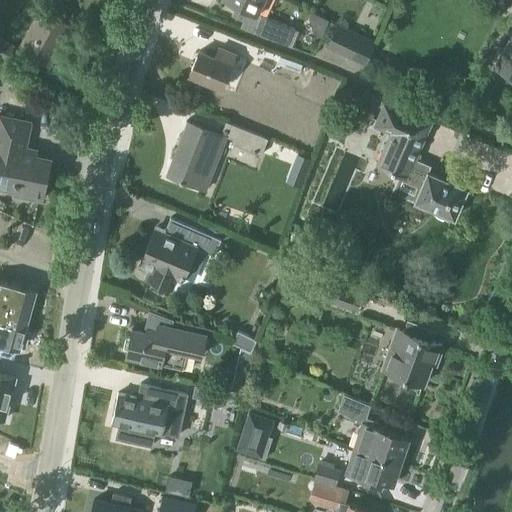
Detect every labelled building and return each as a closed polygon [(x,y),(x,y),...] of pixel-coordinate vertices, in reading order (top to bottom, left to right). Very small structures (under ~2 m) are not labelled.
[(257,13),(263,0),(230,0),(237,3),(233,14),(248,21),(245,27),(289,44),(295,27),(257,13)] [(65,46),(76,27),(40,7),(18,47),(49,65),(58,49),(56,47),(59,42),(65,46)] [(331,35),(336,20),(311,10),(305,26),(331,35)] [(364,63),(375,41),(337,24),(327,46),(364,63)] [(494,65),(503,70),(511,75),(511,33),(504,48),(494,65)] [(0,37),(0,56),(6,59),(14,45),(0,37)] [(221,87),(235,53),(218,46),(214,56),(199,50),(189,74),(221,87)] [(413,164),(431,121),(383,101),(374,124),(390,131),(377,163),(408,176),(408,175),(423,181),(415,199),(454,215),(467,186),(454,181),(457,174),(443,168),(440,175),(428,170),(427,170),(413,164)] [(24,152),(30,121),(0,114),(0,176),(17,180),(15,193),(42,199),(50,157),(24,152)] [(226,121),(221,133),(187,120),(166,174),(205,189),(226,136),(242,142),(240,146),(261,154),(267,137),(226,121)] [(213,255),(221,239),(170,217),(165,228),(161,230),(155,227),(139,263),(151,268),(147,278),(169,288),(175,275),(182,278),(195,247),(213,255)] [(0,317),(25,324),(35,291),(0,280),(0,317)] [(357,311),(363,295),(325,281),(319,297),(357,311)] [(0,342),(19,347),(25,324),(0,317),(0,342)] [(434,364),(441,344),(426,338),(429,330),(407,322),(404,330),(397,328),(382,369),(422,384),(430,362),(434,364)] [(201,354),(206,333),(157,323),(154,334),(131,329),(130,336),(125,336),(123,346),(127,348),(125,355),(173,366),(177,348),(201,354)] [(250,351),(256,340),(238,331),(232,342),(250,351)] [(250,368),(236,365),(231,389),(244,392),(250,368)] [(0,417),(4,419),(15,377),(0,373),(0,417)] [(177,435),(186,394),(144,384),(144,386),(142,395),(137,394),(137,397),(117,392),(110,422),(118,424),(115,437),(150,445),(153,432),(161,434),(162,432),(177,435)] [(207,387),(199,386),(195,385),(192,397),(204,399),(207,387)] [(403,449),(408,435),(377,425),(378,420),(366,416),(370,404),(344,392),(338,409),(362,420),(354,447),(367,451),(399,461),(400,458),(402,459),(405,450),(403,449)] [(268,436),(274,419),(248,411),(235,450),(264,459),(272,437),(268,436)] [(392,483),(399,461),(367,451),(363,462),(354,459),(350,469),(370,475),(368,481),(379,484),(381,479),(392,483)] [(314,478),(334,484),(339,468),(318,462),(313,477),(314,477),(314,478)] [(187,496),(191,480),(167,475),(164,491),(187,496)] [(348,489),(334,484),(314,478),(308,498),(337,507),(335,511),(373,511),(374,510),(344,501),(348,489)] [(127,511),(131,496),(113,492),(111,503),(94,499),(91,511),(127,511)] [(162,496),(159,511),(158,511),(191,511),(194,503),(162,496)]
